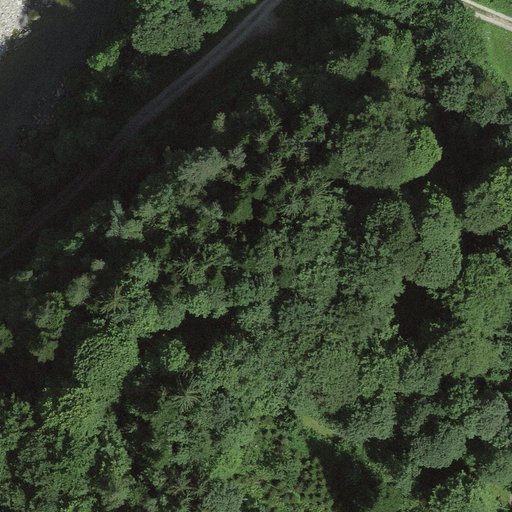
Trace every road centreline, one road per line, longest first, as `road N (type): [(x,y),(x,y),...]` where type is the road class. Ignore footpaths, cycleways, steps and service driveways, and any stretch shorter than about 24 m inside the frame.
road 1 (track): [(511,357),(488,305),(436,92),(408,34),(357,14),(315,19),(217,54)]
road 2 (track): [(126,395),(157,341),(214,322),(260,349),(321,427),(354,441),(431,452),(511,501)]
road 3 (track): [(276,0),(0,266)]
road 4 (track): [(126,395),(128,461),(164,511)]
